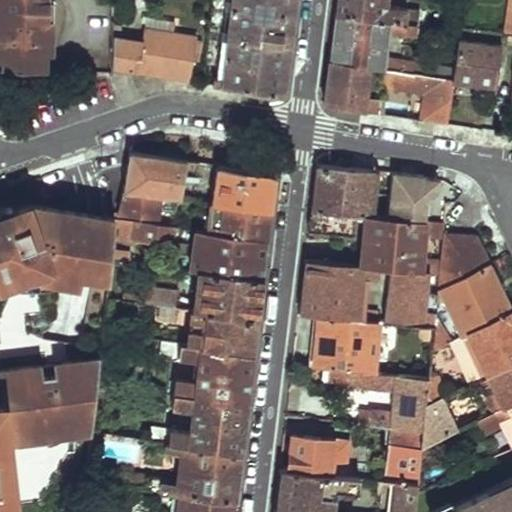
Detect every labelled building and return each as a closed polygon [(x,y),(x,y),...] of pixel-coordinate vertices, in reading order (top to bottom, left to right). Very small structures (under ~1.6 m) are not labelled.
[(0,0),(0,70),(46,71),(47,43),(52,44),(53,0),(48,0),(0,0)] [(296,0),(231,0),(222,76),(216,77),(215,84),(285,96),(288,69),(294,14),(296,0)] [(335,0),(334,16),(406,25),(406,11),(387,8),(388,0),(335,0)] [(329,60),(414,74),(416,64),(386,58),(390,35),(414,37),(416,26),(406,25),(334,16),(331,39),(329,60)] [(451,81),(451,83),(496,88),(500,45),(455,39),(451,81)] [(323,105),(397,117),(398,113),(395,108),(381,105),(382,99),(365,96),(366,88),(383,89),(428,97),(428,104),(423,104),(421,121),(447,125),(451,83),(451,81),(430,77),(414,74),(329,60),(326,83),(323,105)] [(414,74),(430,77),(431,65),(416,64),(414,74)] [(383,89),(366,88),(365,96),(382,99),(383,89)] [(125,171),(120,192),(178,199),(183,161),(129,152),(125,171)] [(366,213),(370,168),(316,163),(313,185),(311,206),(358,212),(366,213)] [(275,177),(217,167),(213,204),(217,205),(271,212),(273,195),(275,177)] [(395,171),(385,170),(385,177),(394,178),(395,171)] [(118,200),(115,216),(155,220),(156,211),(172,212),(174,211),(203,213),(205,203),(178,199),(120,192),(118,200)] [(271,212),(217,205),(213,234),(267,241),(269,227),(271,212)] [(311,206),(308,226),(355,231),(358,212),(311,206)] [(73,215),(26,207),(5,214),(0,216),(0,511),(13,511),(5,435),(12,434),(91,425),(98,362),(0,373),(0,399),(1,404),(0,404),(0,291),(36,278),(78,285),(82,271),(108,276),(110,261),(111,251),(114,227),(114,222),(73,215)] [(427,220),(366,213),(361,261),(378,263),(391,265),(423,269),(424,256),(426,232),(427,220)] [(433,235),(446,237),(448,228),(448,223),(427,220),(426,232),(433,233),(433,235)] [(117,240),(172,249),(174,229),(114,222),(114,227),(119,228),(117,240)] [(476,232),(448,228),(446,237),(444,259),(443,271),(441,283),(489,260),(490,260),(476,232)] [(267,241),(213,234),(195,232),(191,270),(203,272),(263,280),(265,261),(267,241)] [(129,253),(111,251),(110,261),(128,263),(129,253)] [(321,311),(358,316),(363,273),(377,274),(378,263),(361,261),(305,255),(302,283),(299,309),(321,311)] [(444,259),(424,256),(423,269),(429,269),(443,271),(444,259)] [(510,307),(489,260),(441,283),(440,297),(457,332),(460,330),(510,307)] [(385,319),(424,323),(429,269),(423,269),(391,265),(385,319)] [(263,280),(203,272),(200,310),(258,318),(261,300),(263,280)] [(145,302),(185,308),(184,302),(174,300),(173,294),(146,290),(145,302)] [(485,374),(511,361),(511,310),(510,307),(460,330),(480,376),(485,374)] [(191,308),(180,342),(254,354),(256,337),(258,318),(200,310),(191,308)] [(351,369),(376,372),(382,318),(358,316),(321,311),(316,365),(351,369)] [(457,332),(446,337),(466,384),(480,376),(460,330),(457,332)] [(192,380),(176,379),(172,405),(189,410),(187,431),(169,430),(168,441),(242,453),(245,428),(251,379),(254,354),(180,342),(179,352),(196,356),(192,380)] [(511,361),(485,374),(500,406),(511,400),(511,361)] [(428,402),(431,378),(376,372),(351,369),(349,384),(398,390),(396,409),(372,407),(371,409),(358,407),(358,413),(357,421),(394,426),(425,430),(428,402)] [(444,394),(437,373),(431,373),(431,378),(428,402),(439,397),(444,394)] [(454,429),(439,397),(428,402),(425,430),(424,444),(454,429)] [(511,400),(500,406),(492,410),(497,419),(509,414),(511,420),(511,437),(507,440),(509,446),(511,444),(511,400)] [(12,434),(12,442),(90,433),(91,425),(12,434)] [(425,430),(394,426),(387,477),(395,478),(419,481),(424,444),(425,430)] [(288,464),(348,472),(349,464),(346,463),(332,461),(333,439),(293,433),(288,464)] [(348,441),(333,439),(332,461),(346,463),(348,441)] [(242,453),(168,441),(166,441),(165,448),(172,449),(172,453),(186,456),(183,480),(118,470),(116,483),(132,486),(151,488),(179,494),(236,503),(239,478),(242,453)] [(415,511),(419,481),(395,478),(390,511),(333,511),(336,489),(356,490),(359,473),(348,472),(288,464),(281,463),(277,493),(274,511),(415,511)] [(511,511),(511,471),(431,510),(432,511),(511,511)] [(132,486),(131,493),(150,496),(151,488),(132,486)] [(234,511),(236,503),(179,494),(177,511),(234,511)]
